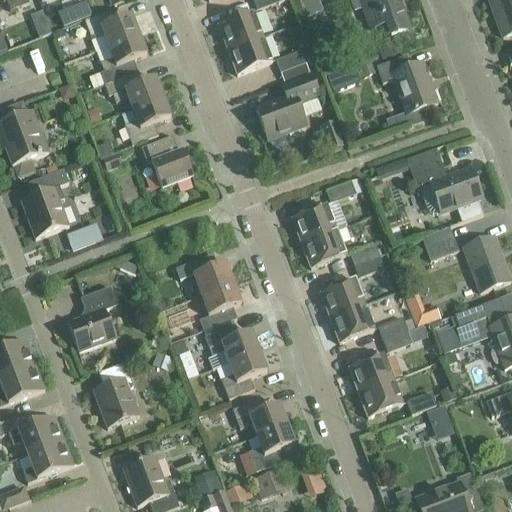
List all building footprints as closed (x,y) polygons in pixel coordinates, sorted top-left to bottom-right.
[(0,0),(3,6),(6,5),(10,14),(29,7),(26,0),(0,0)] [(288,0),(256,0),(251,2),(256,15),(289,2),(288,0)] [(317,0),(305,0),(296,3),(303,22),(323,15),(317,0)] [(386,27),(390,39),(409,33),(397,0),(349,0),(354,12),(362,10),(370,32),(386,27)] [(511,0),(487,0),(503,41),(511,38),(511,0)] [(40,35),(52,33),(48,10),(37,12),(40,35)] [(104,40),(108,51),(138,39),(131,19),(114,25),(110,14),(84,24),(91,44),(104,40)] [(217,29),(227,54),(261,41),(252,15),(217,29)] [(0,48),(10,44),(4,32),(0,33),(0,48)] [(92,93),(104,88),(138,76),(134,64),(146,59),(138,39),(108,51),(112,62),(100,67),(103,75),(88,81),(92,93)] [(261,41),(227,54),(236,79),(271,66),(261,41)] [(275,64),(280,77),(305,67),(300,55),(275,64)] [(374,77),(368,60),(351,67),(356,83),(374,77)] [(394,84),(406,119),(437,107),(422,68),(410,72),(405,60),(375,71),(382,89),(394,84)] [(128,102),(132,114),(163,102),(155,82),(142,87),(138,76),(104,88),(108,100),(112,99),(115,107),(128,102)] [(267,144),(286,136),(305,129),(297,107),(318,99),(311,80),(282,91),(286,102),(256,113),(267,144)] [(163,102),(132,114),(120,118),(132,150),(158,140),(154,129),(170,122),(163,102)] [(6,113),(10,123),(0,127),(0,143),(1,143),(12,171),(14,171),(18,181),(34,175),(30,164),(48,158),(32,115),(25,118),(21,107),(6,113)] [(336,125),(319,131),(328,156),(344,150),(336,125)] [(151,167),(159,189),(161,193),(192,181),(185,162),(181,164),(172,140),(140,152),(147,169),(151,167)] [(435,152),(405,163),(409,173),(412,182),(417,194),(419,193),(426,212),(428,215),(432,217),(436,218),(441,217),(456,211),(462,226),(483,219),(477,204),(481,202),(470,173),(447,182),(442,171),(435,152)] [(20,205),(35,244),(69,231),(59,206),(64,204),(59,191),(68,187),(63,173),(27,187),(33,200),(20,205)] [(78,187),(83,207),(106,202),(101,182),(78,187)] [(325,195),(330,208),(355,198),(350,186),(325,195)] [(291,222),(300,248),(335,234),(326,209),(291,222)] [(76,249),(106,240),(102,223),(71,232),(76,249)] [(335,234),(300,248),(310,273),(345,260),(341,248),(350,245),(345,231),(335,234)] [(463,253),(480,298),(510,287),(493,241),(463,253)] [(426,253),(430,265),(458,255),(453,243),(426,253)] [(349,258),(354,270),(379,260),(386,258),(382,248),(375,251),(374,248),(349,258)] [(193,280),(200,300),(233,288),(225,267),(217,270),(212,259),(179,272),(175,273),(179,285),(183,283),(193,280)] [(379,260),(354,270),(358,283),(384,273),(379,260)] [(124,267),(120,279),(135,285),(140,273),(124,267)] [(319,297),(329,322),(364,309),(354,284),(319,297)] [(233,288),(200,300),(208,321),(199,324),(203,336),(236,323),(232,312),(240,309),(233,288)] [(117,310),(110,291),(80,302),(85,315),(82,322),(67,327),(68,331),(67,332),(72,345),(73,345),(78,357),(115,343),(105,314),(117,310)] [(417,326),(445,320),(443,309),(428,312),(423,292),(410,295),(417,326)] [(377,320),(404,311),(397,293),(371,302),(377,320)] [(481,335),(489,332),(504,373),(511,370),(511,323),(506,325),(498,303),(449,321),(452,330),(458,328),(459,331),(477,325),(481,335)] [(364,309),(329,322),(339,348),(374,334),(364,309)] [(382,345),(407,335),(415,332),(411,322),(404,325),(403,323),(377,332),(382,345)] [(212,375),(216,373),(216,372),(259,356),(251,336),(234,342),(230,331),(204,341),(212,361),(208,362),(212,375)] [(453,331),(435,337),(442,357),(460,351),(453,331)] [(407,335),(382,345),(387,357),(412,348),(407,335)] [(0,382),(35,370),(25,344),(0,353),(0,382)] [(194,347),(182,351),(191,378),(203,375),(194,347)] [(216,372),(216,373),(228,404),(254,394),(250,383),(266,376),(259,356),(216,372)] [(348,371),(357,397),(392,384),(383,358),(348,371)] [(92,395),(107,433),(139,421),(130,396),(134,394),(124,367),(98,377),(103,391),(92,395)] [(35,370),(0,382),(0,388),(3,396),(0,397),(0,411),(44,395),(35,370)] [(392,384),(357,397),(367,422),(402,409),(392,384)] [(497,415),(502,413),(508,411),(511,420),(511,395),(485,406),(491,421),(495,419),(496,421),(499,420),(497,415)] [(406,407),(411,420),(436,410),(431,397),(406,407)] [(252,429),(256,440),(286,429),(279,409),(262,415),(258,404),(232,414),(239,434),(252,429)] [(449,426),(444,411),(426,417),(432,432),(449,426)] [(22,446),(27,459),(63,445),(54,420),(8,437),(12,450),(22,446)] [(286,429),(256,440),(260,452),(248,457),(256,477),(281,467),(277,456),(294,449),(286,429)] [(63,445),(27,459),(32,472),(22,476),(27,488),(73,471),(63,445)] [(148,507),(150,511),(177,511),(179,511),(169,484),(164,486),(154,461),(122,473),(137,511),(148,507)] [(200,477),(209,496),(223,489),(214,470),(200,477)] [(325,471),(307,474),(311,497),(329,494),(325,471)] [(254,484),(261,503),(289,492),(282,473),(254,484)] [(482,511),(469,477),(455,482),(457,488),(416,503),(418,511),(482,511)] [(230,489),(236,506),(255,500),(249,483),(230,489)] [(207,498),(211,511),(236,511),(229,491),(207,498)] [(0,500),(0,509),(1,511),(9,511),(28,505),(23,492),(0,500)]
